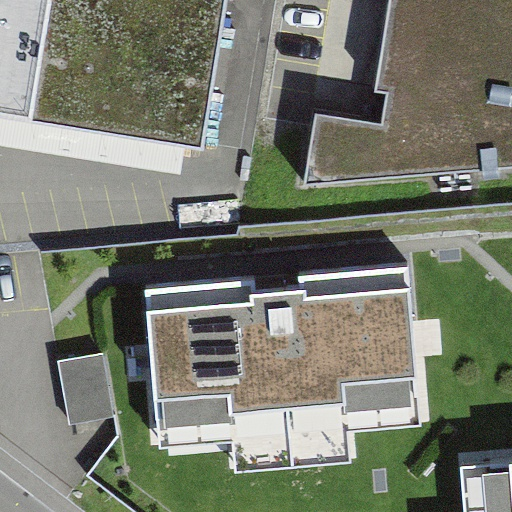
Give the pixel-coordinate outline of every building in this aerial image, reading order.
[(0,0),(0,109),(195,139),(216,0),(0,0)] [(511,0),(393,0),(380,92),(389,94),(383,135),(323,126),(314,187),(511,167),(511,0)] [(253,284),(149,292),(160,434),(234,428),(236,460),(352,451),(350,419),(423,414),(412,272),(308,280),(307,273),(252,277),(253,284)] [(74,428),(121,420),(108,349),(61,358),(74,428)] [(511,511),(511,449),(464,454),(468,511),(511,511)]
